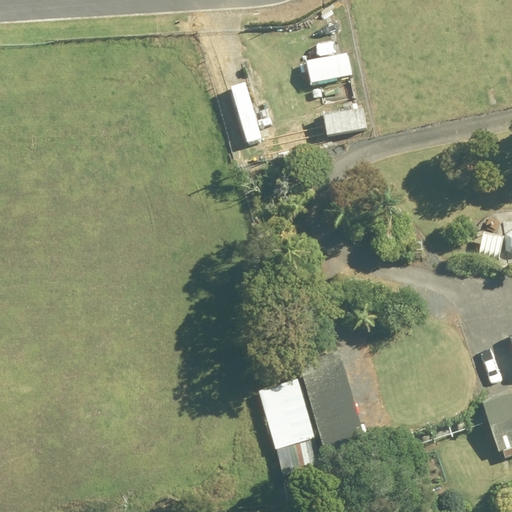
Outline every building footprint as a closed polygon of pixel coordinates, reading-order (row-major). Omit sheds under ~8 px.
[(269,147),(254,86),(237,90),(253,151),(269,147)] [(366,133),(362,111),(320,117),(324,139),(366,133)] [(328,455),(367,443),(345,371),(306,382),(328,455)] [(285,476),(323,467),(302,381),(264,391),(285,476)] [(511,448),(511,396),(487,404),(503,451),(511,448)]
